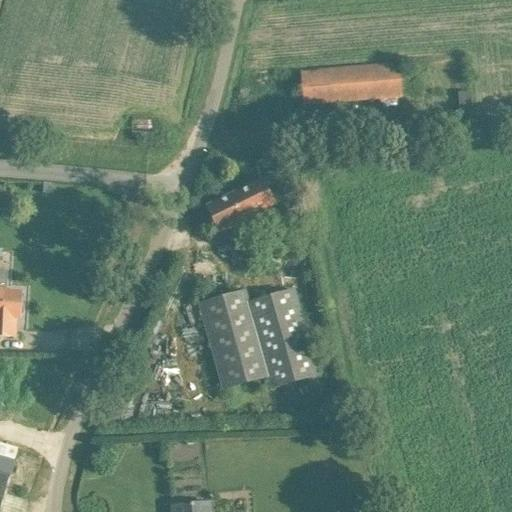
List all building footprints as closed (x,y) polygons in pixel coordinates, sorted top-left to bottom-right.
[(321,71),(301,73),(303,105),(323,104),(358,101),(358,109),(404,106),(403,97),(403,96),(401,65),(321,71)] [(423,114),(445,112),(444,95),(422,97),(423,114)] [(219,231),(273,205),(262,181),(208,207),(219,231)] [(0,335),(15,337),(16,319),(20,319),(20,317),(23,314),(24,308),(21,304),(22,292),(6,291),(7,271),(0,270),(0,335)] [(224,390),(243,384),(268,377),(271,389),(318,375),(294,290),(249,303),(245,291),(199,304),(224,390)] [(0,508),(17,449),(0,443),(0,508)] [(172,511),(210,511),(210,503),(192,504),(173,506),(172,511)]
